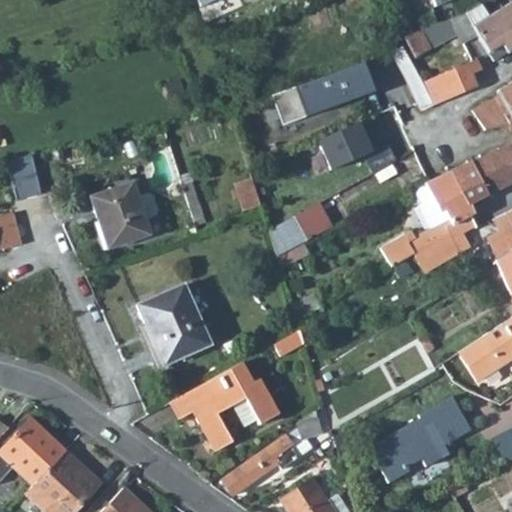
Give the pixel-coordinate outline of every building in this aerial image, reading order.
[(511,1),(483,20),(475,8),(465,12),(476,35),(477,35),(493,61),(511,49),(511,1)] [(463,43),(476,35),(465,12),(449,19),(463,43)] [(445,33),(440,22),(418,31),(424,40),(445,33)] [(407,43),(414,58),(429,50),(424,40),(418,31),(403,37),(407,43)] [(401,46),(389,52),(420,110),(433,104),(421,82),(401,46)] [(433,104),(475,85),(470,73),(481,68),(476,59),(421,82),(433,104)] [(272,88),(279,119),(375,96),(367,65),(272,88)] [(508,125),(511,132),(511,131),(511,81),(497,91),(500,95),(472,110),(483,129),(508,125)] [(352,125),(361,148),(366,146),(371,154),(408,136),(401,121),(393,107),(352,125)] [(511,141),(471,161),(488,193),(511,181),(511,141)] [(6,160),(17,200),(40,193),(30,154),(6,160)] [(488,193),(471,161),(450,171),(466,203),(469,201),(488,193)] [(388,267),(413,253),(447,234),(450,237),(461,231),(474,223),(469,214),(473,211),(469,201),(466,203),(450,171),(428,182),(437,198),(432,200),(437,210),(442,208),(450,223),(443,228),(435,224),(413,237),(409,231),(378,249),(388,267)] [(259,205),(250,176),(233,183),(242,210),(259,205)] [(137,194),(130,179),(87,195),(105,248),(149,233),(144,218),(154,213),(158,206),(153,194),(145,190),(137,194)] [(432,200),(437,198),(428,182),(423,184),(432,200)] [(320,201),(267,230),(276,256),(333,226),(320,201)] [(450,223),(442,208),(437,210),(429,215),(435,224),(443,228),(450,223)] [(497,225),(508,221),(511,229),(511,209),(493,218),(497,225)] [(0,215),(0,232),(8,230),(12,246),(20,244),(11,213),(0,215)] [(511,247),(511,229),(508,221),(497,225),(508,249),(511,247)] [(0,249),(12,246),(8,230),(0,232),(0,249)] [(423,271),(468,244),(461,231),(450,237),(447,234),(413,253),(423,271)] [(509,251),(496,260),(511,299),(511,247),(508,249),(509,251)] [(207,344),(178,283),(133,305),(161,366),(207,344)] [(320,306),(312,291),(291,304),(296,319),(296,320),(301,317),(320,306)] [(511,315),(458,351),(478,381),(511,358),(511,315)] [(303,342),(299,329),(275,343),(282,354),(303,342)] [(251,380),(242,362),(168,403),(177,420),(190,413),(212,451),(228,443),(211,414),(230,404),(242,425),(252,419),(254,424),(276,411),(257,376),(251,380)] [(456,397),(367,438),(391,488),(450,460),(442,443),(471,429),(456,397)] [(285,432),(287,434),(266,448),(222,478),(234,495),(279,464),(280,467),(311,446),(307,437),(320,432),(315,412),(285,432)] [(0,454),(33,485),(65,450),(31,418),(0,450),(0,454)] [(503,459),(511,455),(511,426),(493,434),(503,459)] [(25,494),(45,511),(71,511),(99,481),(65,450),(33,485),(25,494)] [(308,476),(277,497),(286,511),(287,511),(318,492),(308,476)] [(149,511),(122,487),(99,511),(149,511)] [(318,492),(287,511),(331,511),(323,500),(318,492)] [(323,500),(331,511),(347,511),(335,492),(323,500)]
